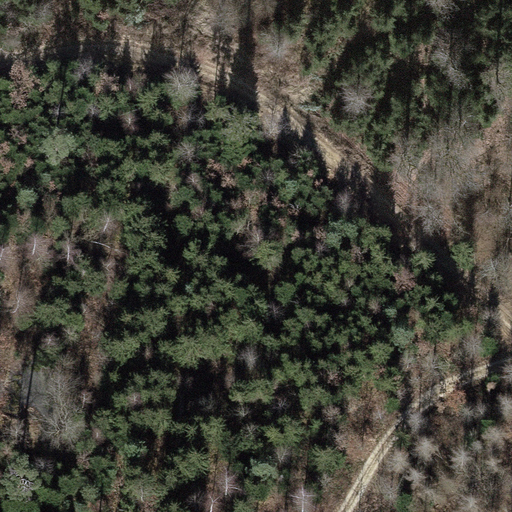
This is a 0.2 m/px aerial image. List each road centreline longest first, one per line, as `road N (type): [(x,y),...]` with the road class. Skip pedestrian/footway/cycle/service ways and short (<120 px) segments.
road 1 (track): [(0,61),(92,42),(188,53),(262,87),(511,337)]
road 2 (track): [(365,511),(437,398),(511,367)]
